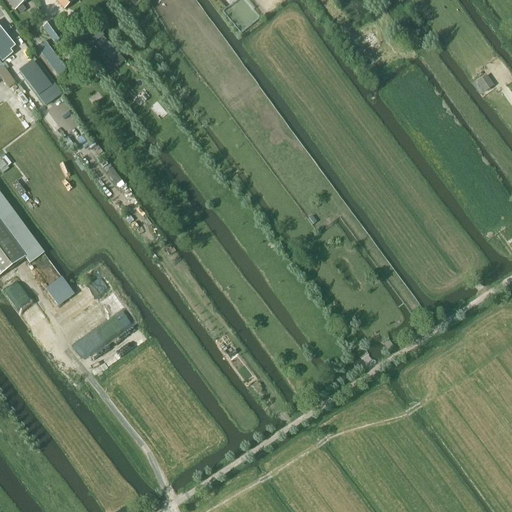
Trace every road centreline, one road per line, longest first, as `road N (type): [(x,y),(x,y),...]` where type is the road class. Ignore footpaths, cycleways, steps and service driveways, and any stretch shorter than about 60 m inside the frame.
road 1 (track): [(374,371),(113,29)]
road 2 (track): [(163,511),(511,279)]
road 3 (track): [(176,511),(151,460),(20,270)]
